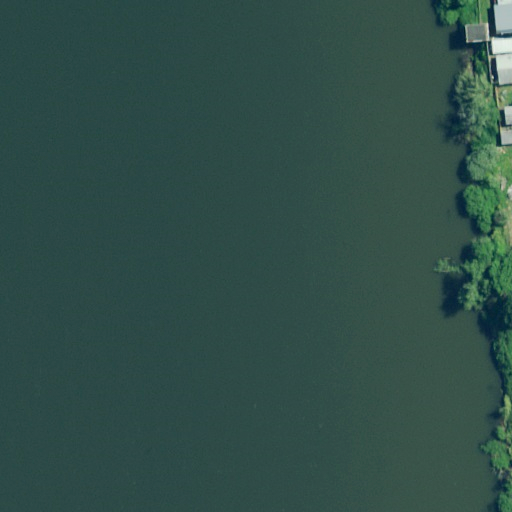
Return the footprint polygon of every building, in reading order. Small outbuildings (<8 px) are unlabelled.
[(511,0),(498,0),(499,4),(493,5),(496,35),(511,33),(511,0)] [(489,41),(488,24),(467,25),(468,42),(489,41)] [(511,51),(510,39),(493,41),(494,53),(511,51)] [(511,81),(511,54),(497,56),(500,83),(511,81)] [(511,142),(511,129),(502,130),(502,143),(511,142)]
